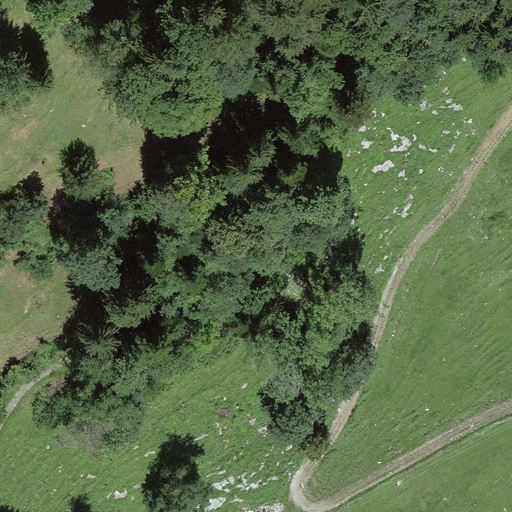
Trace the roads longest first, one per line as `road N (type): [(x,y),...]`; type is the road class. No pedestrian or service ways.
road 1 (track): [(511,404),(330,504),(311,511),(300,501),(304,479),(356,395),(398,276),(511,120)]
road 2 (track): [(0,424),(31,384),(102,345),(231,191),(364,0)]
